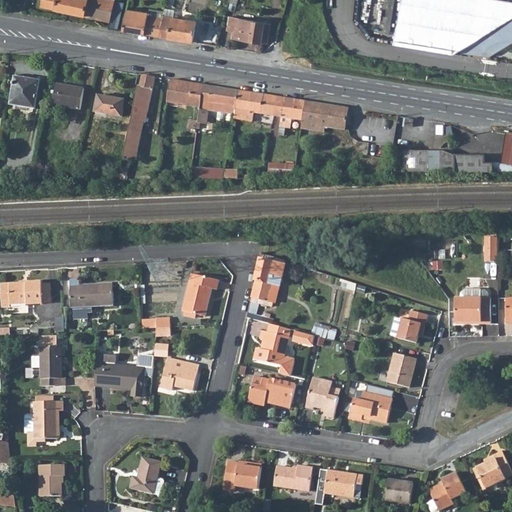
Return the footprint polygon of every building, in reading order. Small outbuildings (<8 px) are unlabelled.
[(116,0),(114,0),(43,0),(43,6),(110,21),(116,0)] [(110,21),(109,28),(118,30),(125,0),(116,0),(110,21)] [(511,17),(511,0),(401,0),(395,43),(456,52),(511,17)] [(149,12),(127,9),(123,30),(160,36),(164,14),(165,11),(150,9),(149,12)] [(164,14),(160,36),(194,42),(197,20),(164,14)] [(234,31),(233,38),(268,44),(271,24),(230,17),(228,30),(234,31)] [(511,17),(456,52),(488,57),(511,42),(511,17)] [(142,131),(144,123),(146,110),(148,110),(154,78),(141,76),(132,119),(129,129),(142,131)] [(34,109),(39,81),(32,80),(31,85),(14,82),(11,105),(34,109)] [(200,107),(203,85),(170,80),(167,102),(200,107)] [(78,110),(82,89),(55,84),(51,106),(78,110)] [(207,128),(211,99),(215,99),(215,103),(236,106),(239,91),(203,85),(200,107),(197,127),(207,128)] [(236,106),(236,109),(273,115),(277,97),(239,91),(236,106)] [(122,117),(125,100),(98,95),(95,112),(122,117)] [(276,124),(280,125),(285,99),(277,97),(273,115),(277,116),(276,124)] [(287,136),(290,118),(294,118),(295,112),(304,113),(306,102),(285,99),(280,125),(278,135),(287,136)] [(301,129),(325,133),(325,128),(345,131),(348,109),(306,102),(304,113),(301,129)] [(130,159),(137,159),(142,131),(129,129),(123,158),(130,159)] [(511,134),(506,134),(502,163),(493,162),(493,164),(493,170),(511,170),(511,134)] [(493,170),(493,164),(485,164),(485,156),(455,156),(444,151),(405,151),(405,172),(440,173),(493,173),(493,170)] [(126,176),(130,159),(123,158),(120,175),(126,176)] [(159,180),(158,167),(146,167),(147,177),(147,181),(159,180)] [(500,257),(501,234),(488,234),(488,259),(500,259),(500,257)] [(275,262),(276,257),(262,253),(261,258),(275,262)] [(265,301),(269,283),(281,286),(285,264),(275,262),(261,258),(252,297),(265,301)] [(207,315),(214,287),(219,288),(221,278),(194,272),(185,310),(207,315)] [(73,307),(116,305),(115,282),(82,284),(81,279),(71,280),(73,307)] [(43,281),(27,282),(27,283),(11,284),(3,284),(4,296),(12,295),(12,304),(29,303),(29,304),(45,303),(43,283),(43,281)] [(45,303),(53,302),(52,282),(43,283),(45,303)] [(465,291),(463,297),(491,296),(488,291),(484,287),(469,287),(465,291)] [(12,295),(4,296),(4,307),(12,307),(12,304),(12,295)] [(458,321),(468,321),(468,319),(475,319),(475,321),(483,321),(483,322),(493,322),(493,296),(491,296),(463,297),(458,297),(458,321)] [(417,341),(420,333),(424,333),(428,314),(412,310),(409,319),(404,318),(403,319),(396,317),(392,333),(399,335),(399,337),(417,341)] [(173,325),(172,317),(159,318),(159,326),(173,325)] [(174,333),(173,325),(159,326),(158,334),(174,333)] [(291,337),(264,331),(262,339),(268,341),(266,350),(259,348),(257,360),(285,366),(283,373),(294,376),(297,361),(295,358),(287,356),(291,337)] [(314,347),(317,337),(297,331),(295,341),(314,347)] [(159,343),(157,356),(169,357),(171,344),(159,343)] [(41,386),(55,386),(54,369),(61,369),(61,345),(40,346),(41,386)] [(133,387),(133,394),(144,395),(146,376),(148,366),(139,365),(118,363),(119,354),(108,352),(107,359),(99,358),(98,384),(133,387)] [(411,387),(418,358),(396,352),(389,381),(411,387)] [(140,357),(139,365),(148,366),(146,376),(155,377),(157,356),(143,354),(140,357)] [(169,357),(162,386),(174,389),(175,386),(194,390),(201,364),(188,361),(186,369),(178,367),(180,359),(169,357)] [(264,386),(265,378),(258,376),(256,384),(264,386)] [(333,386),(335,381),(316,376),(308,407),(316,409),(317,407),(328,409),(326,415),(336,417),(341,396),(331,394),(333,386)] [(252,402),(267,406),(269,400),(280,403),(280,404),(293,407),(298,384),(273,378),(272,380),(265,378),(264,386),(256,384),(252,402)] [(341,396),(343,388),(333,386),(331,394),(341,396)] [(364,420),(365,415),(372,417),(372,419),(389,423),(395,398),(365,392),(363,400),(356,398),(352,418),(364,420)] [(45,441),(45,437),(56,437),(55,410),(61,410),(61,400),(53,400),(53,394),(35,396),(36,401),(33,401),(34,415),(34,431),(27,432),(27,446),(37,445),(37,442),(45,441)] [(0,460),(13,463),(12,442),(0,440),(0,460)] [(480,480),(484,479),(489,489),(511,478),(511,467),(504,451),(496,456),(497,459),(488,464),(476,470),(480,480)] [(159,478),(162,461),(143,457),(139,478),(134,477),(132,489),(156,494),(159,478)] [(42,494),(63,493),(63,472),(67,472),(66,460),(41,461),(42,494)] [(238,491),(239,486),(261,489),(264,465),(234,461),(230,489),(238,491)] [(311,490),(315,467),(300,465),(299,468),(280,465),(277,485),(311,490)] [(365,475),(322,468),(318,499),(325,500),(326,492),(362,498),(365,475)] [(430,511),(439,511),(440,511),(455,505),(453,500),(467,493),(458,473),(443,480),(445,485),(430,492),(434,500),(427,504),(430,511)] [(159,478),(156,494),(161,495),(163,494),(165,481),(164,479),(159,478)] [(412,503),(415,483),(391,479),(387,499),(412,503)] [(0,503),(14,505),(15,493),(0,491),(0,503)]
